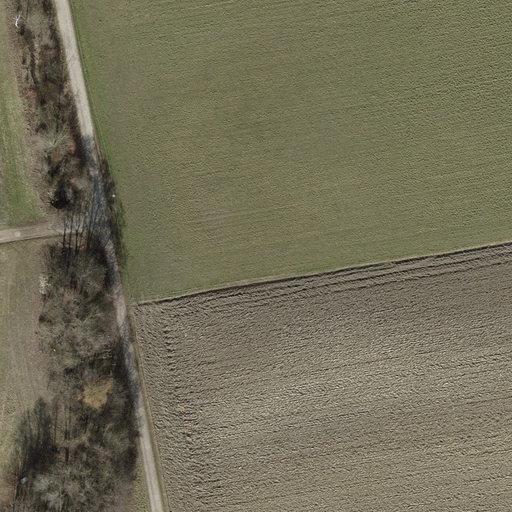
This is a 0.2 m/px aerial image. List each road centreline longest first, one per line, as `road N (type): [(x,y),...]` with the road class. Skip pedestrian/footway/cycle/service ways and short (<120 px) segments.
road 1 (track): [(105,222),(161,511)]
road 2 (track): [(65,0),(105,222)]
